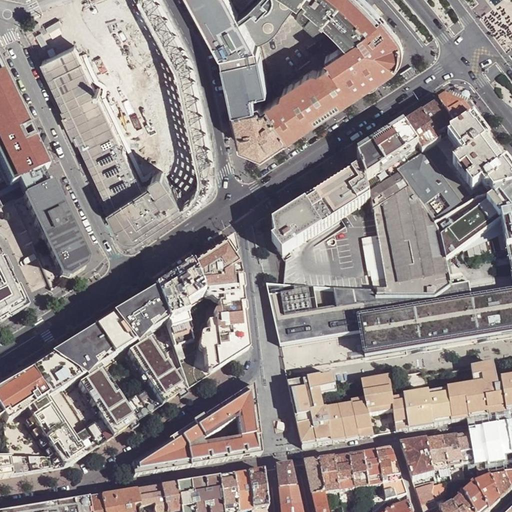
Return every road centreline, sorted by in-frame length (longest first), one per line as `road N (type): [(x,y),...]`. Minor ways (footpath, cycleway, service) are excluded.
road 1 (residential): [(71,496),(250,371),(257,345),(233,207)]
road 2 (residential): [(7,13),(9,37),(121,279)]
road 3 (secondary): [(463,60),(233,207)]
road 4 (secondary): [(233,207),(197,61),(162,0)]
road 5 (residential): [(296,459),(511,422)]
road 6 (residential): [(71,496),(267,464)]
road 7 (secondary): [(121,279),(0,356)]
road 8 (secondary): [(233,207),(121,279)]
